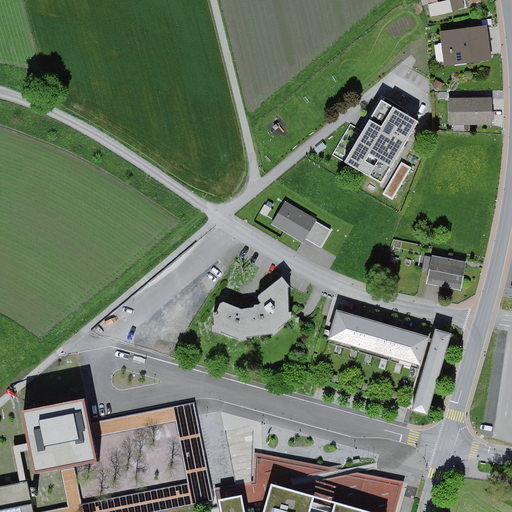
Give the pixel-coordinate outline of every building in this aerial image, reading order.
[(464,8),(462,0),(450,0),(428,5),(431,17),(453,12),(452,11),(464,8)] [(495,25),(446,30),(450,64),(499,58),(495,25)] [(499,97),(457,98),(458,125),(500,124),(499,97)] [(381,99),(350,161),(372,172),(382,153),(397,160),(419,118),(381,99)] [(349,123),(336,153),(344,156),(357,126),(349,123)] [(317,220),(285,201),(271,225),(303,243),(305,239),(320,248),(331,230),(316,222),(317,220)] [(396,272),(399,258),(390,256),(387,270),(396,272)] [(467,290),(473,264),(442,257),(436,283),(467,290)] [(297,291),(287,284),(263,302),(267,309),(245,314),(228,306),(218,329),(246,341),(275,340),(298,321),(297,291)] [(340,338),(351,341),(358,315),(347,312),(340,338)] [(358,315),(351,341),(365,345),(373,319),(358,315)] [(387,323),(373,319),(365,345),(380,349),(387,323)] [(387,323),(380,349),(395,353),(402,327),(387,323)] [(402,327),(395,353),(410,358),(417,332),(402,327)] [(451,334),(435,329),(411,410),(427,415),(451,334)] [(417,332),(410,358),(425,362),(433,336),(417,332)] [(241,496),(219,500),(221,511),(393,511),(402,483),(256,454),(254,493),(241,496)] [(123,495),(183,485),(181,472),(121,482),(123,495)] [(0,511),(32,511),(27,483),(0,487),(0,511)]
